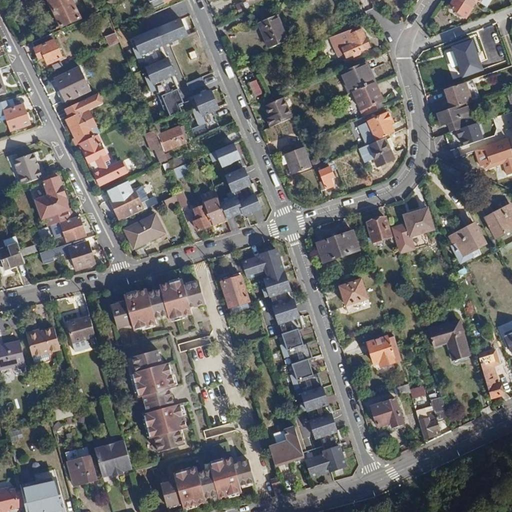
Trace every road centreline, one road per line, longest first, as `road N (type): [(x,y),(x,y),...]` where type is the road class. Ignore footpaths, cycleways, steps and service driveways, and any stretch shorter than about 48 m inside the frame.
road 1 (residential): [(0,20),(125,272)]
road 2 (residential): [(373,479),(290,223)]
road 3 (residential): [(290,223),(396,191),(409,179),(422,141),(404,47)]
road 4 (residential): [(290,223),(194,0)]
road 5 (residential): [(125,272),(201,256),(290,223)]
road 6 (tertiary): [(511,416),(373,479)]
road 7 (residential): [(0,298),(125,272)]
